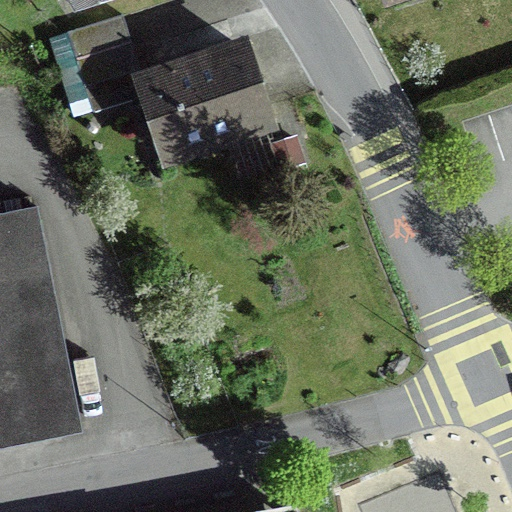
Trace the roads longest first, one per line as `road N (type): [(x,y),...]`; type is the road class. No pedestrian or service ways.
road 1 (residential): [(0,496),(405,408),(489,378)]
road 2 (residential): [(368,131),(489,378)]
road 3 (residential): [(294,0),(368,131)]
